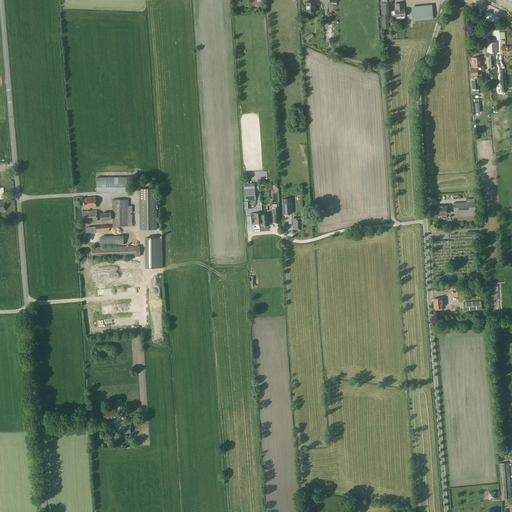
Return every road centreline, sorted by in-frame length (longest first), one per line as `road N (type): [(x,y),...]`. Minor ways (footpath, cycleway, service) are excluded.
road 1 (unclassified): [(447,511),(418,95),(446,0)]
road 2 (unclassified): [(43,511),(0,0)]
road 3 (track): [(394,224),(299,242),(249,233)]
road 4 (unknown): [(482,3),(485,123)]
